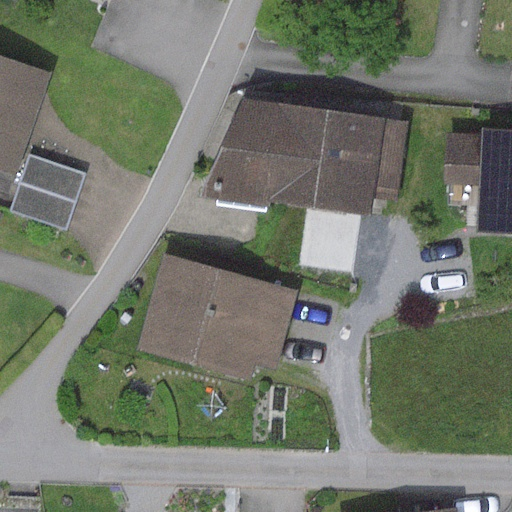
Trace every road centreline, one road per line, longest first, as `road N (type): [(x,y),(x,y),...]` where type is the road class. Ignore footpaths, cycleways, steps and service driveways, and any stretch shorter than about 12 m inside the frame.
road 1 (residential): [(13,444),(20,408),(151,220),(249,0)]
road 2 (residential): [(511,472),(42,458),(13,444)]
